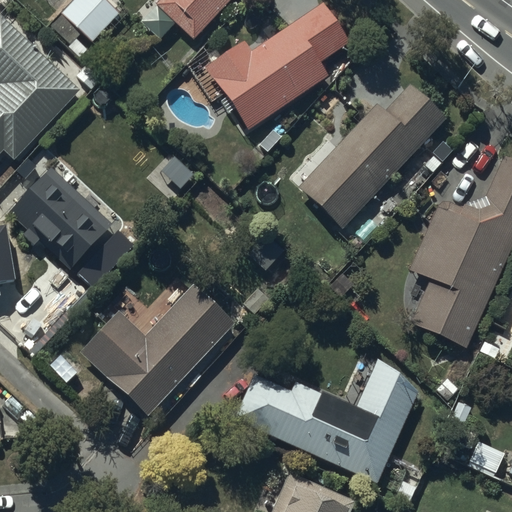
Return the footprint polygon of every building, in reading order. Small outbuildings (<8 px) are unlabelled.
[(90,47),(116,19),(94,0),(76,0),(59,19),(90,47)] [(233,0),(165,0),(140,28),(159,44),(172,30),(191,47),(233,0)] [(321,8),(249,56),(243,47),(204,74),(246,136),(326,82),(318,71),(349,50),(321,8)] [(0,158),(11,170),(80,97),(0,22),(0,158)] [(383,118),(374,109),(296,195),(341,235),(443,124),(407,92),(383,118)] [(461,215),(440,205),(407,276),(429,286),(408,330),(464,355),(511,250),(511,171),(499,165),(482,204),(465,208),(466,213),(463,211),(461,215)] [(110,231),(49,175),(8,220),(68,276),(110,231)] [(0,271),(11,269),(4,228),(0,228),(0,271)] [(191,292),(143,342),(119,320),(80,361),(144,422),(232,331),(191,292)] [(395,388),(376,367),(360,359),(342,398),(338,397),(333,409),(295,391),(290,402),(253,385),(234,425),(374,490),(416,398),(395,388)] [(350,511),(353,506),(287,478),(272,511),(350,511)]
